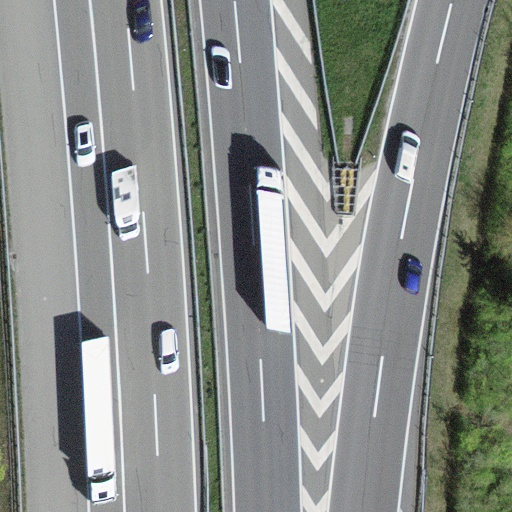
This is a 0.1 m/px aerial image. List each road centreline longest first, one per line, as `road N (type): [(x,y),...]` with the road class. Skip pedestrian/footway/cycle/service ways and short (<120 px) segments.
road 1 (motorway): [(363,511),(411,183),(452,0)]
road 2 (motorway): [(107,0),(141,511)]
road 3 (motorway): [(266,511),(234,0)]
